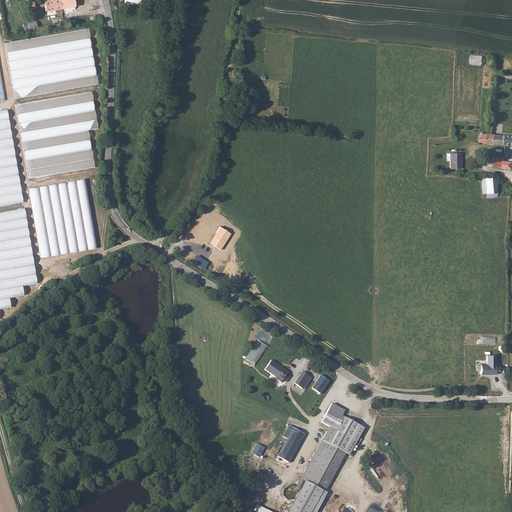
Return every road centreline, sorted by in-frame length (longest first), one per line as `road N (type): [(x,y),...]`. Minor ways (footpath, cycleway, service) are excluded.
road 1 (residential): [(152,249),(373,390),(511,399)]
road 2 (track): [(239,0),(210,180),(152,249)]
road 3 (unclassified): [(104,0),(109,200),(125,228),(152,249)]
road 4 (track): [(0,336),(67,278),(137,239)]
